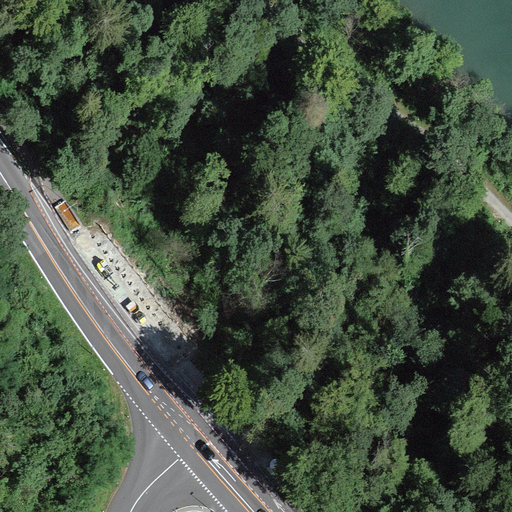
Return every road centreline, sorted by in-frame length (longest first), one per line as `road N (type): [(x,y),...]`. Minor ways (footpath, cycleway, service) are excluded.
road 1 (track): [(511,222),(443,145),(312,73),(251,0)]
road 2 (secondary): [(199,438),(136,362),(0,157)]
